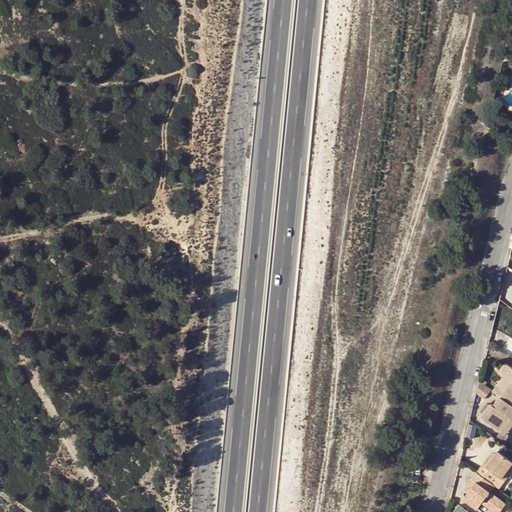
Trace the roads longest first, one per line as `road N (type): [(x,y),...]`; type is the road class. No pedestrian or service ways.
road 1 (track): [(353,511),(479,0)]
road 2 (trunk): [(288,0),(236,511)]
road 3 (trunk): [(268,511),(317,0)]
road 4 (track): [(168,511),(191,247),(159,184),(181,61)]
road 5 (residential): [(427,511),(511,186)]
road 6 (track): [(0,316),(110,511)]
